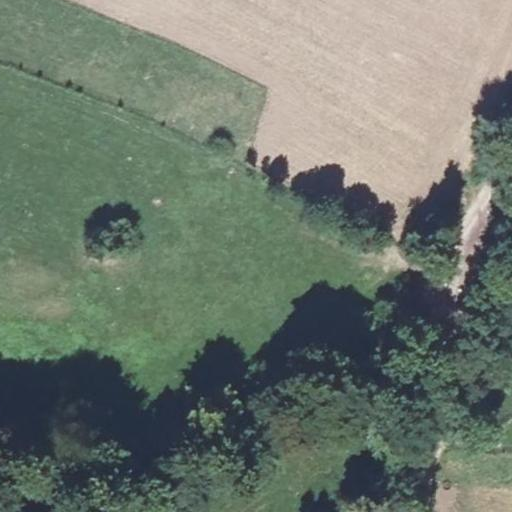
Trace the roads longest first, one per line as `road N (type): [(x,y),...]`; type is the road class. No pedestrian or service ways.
road 1 (track): [(0,464),(104,493),(293,419),(444,278)]
road 2 (track): [(418,511),(444,278)]
road 3 (unclassified): [(511,110),(444,278)]
